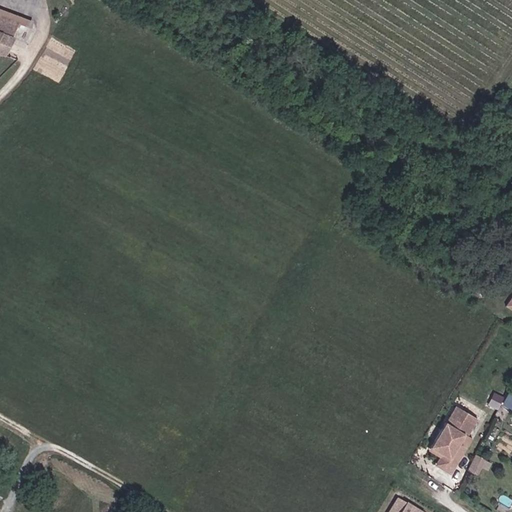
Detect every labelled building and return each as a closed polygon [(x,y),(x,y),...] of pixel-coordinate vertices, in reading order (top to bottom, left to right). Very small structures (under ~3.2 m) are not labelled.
[(0,10),(0,15),(20,23),(19,24),(31,29),(33,23),(0,10)] [(0,37),(3,33),(12,36),(19,24),(20,23),(0,15),(0,37)] [(3,33),(0,37),(0,53),(4,55),(14,37),(12,36),(3,33)] [(445,456),(438,467),(451,474),(472,438),(468,436),(478,419),(463,410),(453,427),(446,423),(431,448),(445,456)] [(445,456),(431,448),(429,451),(440,458),(436,465),(438,467),(445,456)] [(476,456),(469,469),(477,474),(485,460),(476,456)] [(421,511),(399,498),(390,511),(421,511)]
